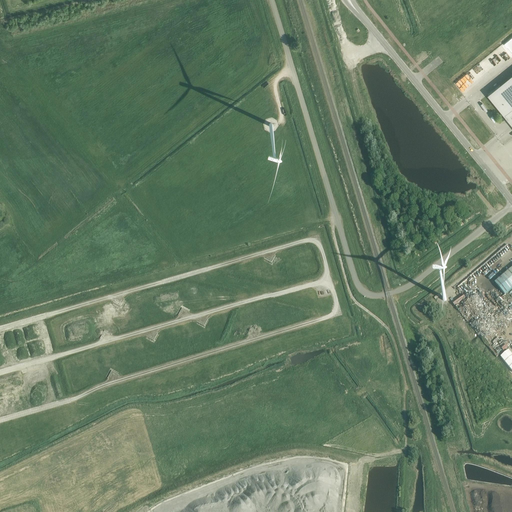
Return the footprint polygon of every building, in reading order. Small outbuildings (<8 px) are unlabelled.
[(500,48),(499,49),(492,54),(499,62),(505,57),(502,53),(503,52),(500,48)] [(475,74),(480,70),(476,66),(467,73),(476,83),(480,80),(475,74)] [(511,114),(511,100),(499,85),(488,94),(507,118),(511,114)] [(511,268),(495,283),(505,295),(511,289),(511,268)] [(452,298),(448,293),(443,292),(438,295),(437,301),(440,305),(446,306),(450,304),(452,298)] [(511,355),(509,351),(501,357),(511,371),(511,355)]
